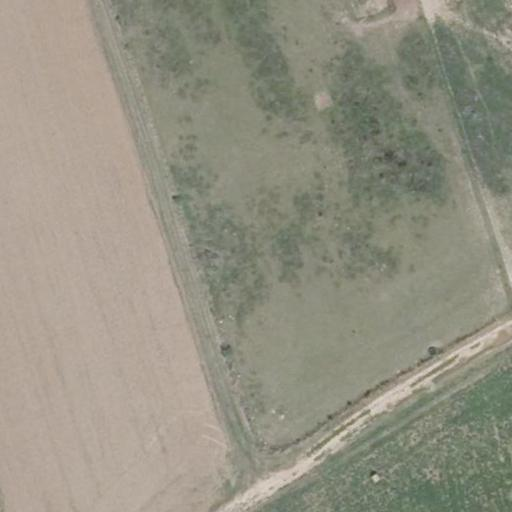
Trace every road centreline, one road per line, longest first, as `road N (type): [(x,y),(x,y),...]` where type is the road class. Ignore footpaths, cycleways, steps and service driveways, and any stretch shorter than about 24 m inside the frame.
road 1 (track): [(95,0),(197,297),(245,485)]
road 2 (track): [(511,316),(213,511)]
